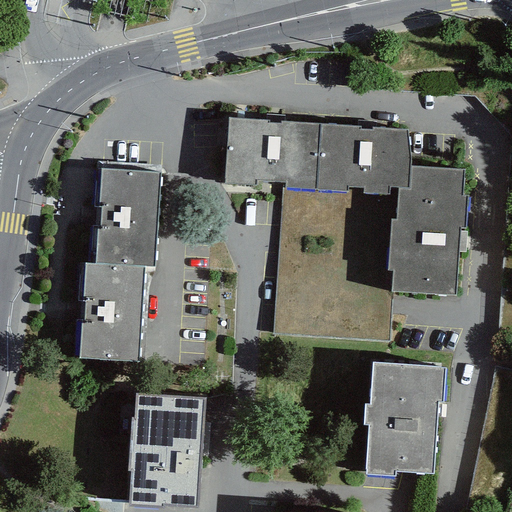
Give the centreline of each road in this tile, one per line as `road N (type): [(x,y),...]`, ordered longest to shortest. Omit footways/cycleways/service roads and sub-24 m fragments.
road 1 (unclassified): [(292,18),(105,68)]
road 2 (residential): [(0,335),(18,172)]
road 3 (unclassified): [(292,18),(435,0)]
